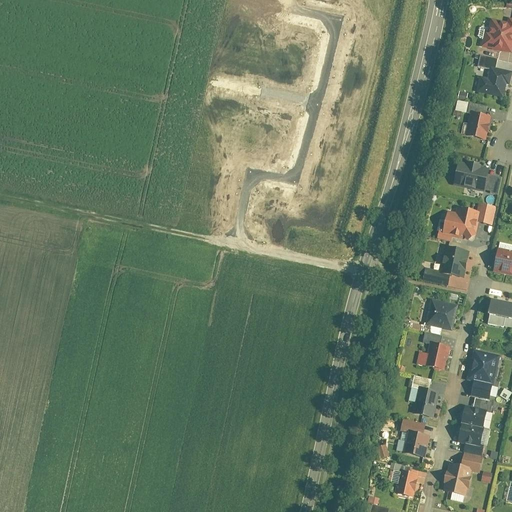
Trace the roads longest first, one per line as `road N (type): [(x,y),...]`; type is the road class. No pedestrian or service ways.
road 1 (tertiary): [(307,511),(350,312),(417,104),(441,0)]
road 2 (residential): [(477,288),(427,511)]
